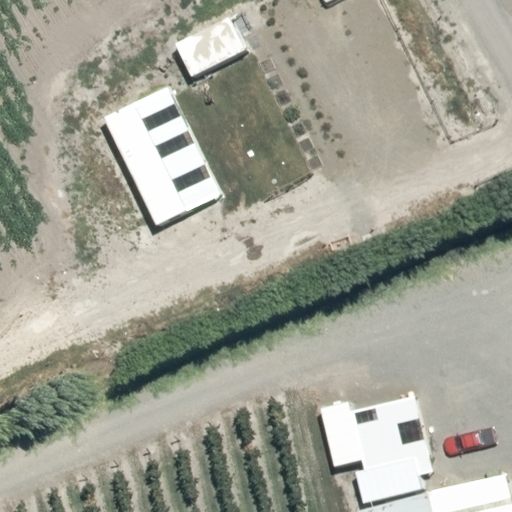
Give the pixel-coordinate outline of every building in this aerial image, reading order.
[(250,49),(233,14),(178,41),(196,76),(250,49)] [(378,144),(314,15),(254,44),(317,173),(378,144)] [(225,199),(171,87),(157,59),(115,80),(129,108),(109,117),(164,228),(225,199)] [(369,460),(354,399),(323,406),(337,467),(369,460)] [(360,471),(368,505),(363,506),(364,511),(511,511),(511,473),(511,471),(428,491),(420,456),(360,471)]
